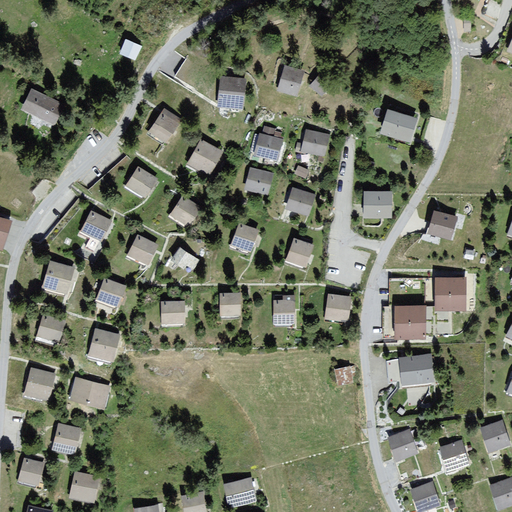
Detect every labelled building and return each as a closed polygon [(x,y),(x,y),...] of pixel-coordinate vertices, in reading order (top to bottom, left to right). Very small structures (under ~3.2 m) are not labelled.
[(140,46),(122,39),(116,54),(133,62),(140,46)] [(302,72),(279,67),(274,91),(298,96),(302,72)] [(245,80),(217,78),(215,109),(244,110),(245,80)] [(63,104),(29,89),(19,110),(53,126),(63,104)] [(413,118),(382,109),(375,133),(407,142),(413,118)] [(177,126),(158,114),(146,134),(166,145),(177,126)] [(329,135),(304,130),(300,152),(325,156),(329,135)] [(283,141),(256,136),(252,155),(279,160),(283,141)] [(220,150),(199,141),(188,165),(210,175),(220,150)] [(157,178),(134,168),(126,187),(148,197),(157,178)] [(273,173),(248,168),(243,189),(269,195),(273,173)] [(314,195),(291,187),(284,209),(308,216),(314,195)] [(388,192),(359,192),(359,219),(388,219),(388,192)] [(201,209),(179,196),(167,216),(189,229),(201,209)] [(457,217),(434,210),(427,232),(450,239),(457,217)] [(111,222),(87,212),(79,231),(103,242),(111,222)] [(257,231),(235,224),(228,246),(250,253),(257,231)] [(155,245),(133,236),(124,257),(147,266),(155,245)] [(311,246),(290,240),(283,262),(304,269),(311,246)] [(189,257),(176,248),(168,261),(181,270),(189,257)] [(72,269),(46,262),(39,288),(65,295),(72,269)] [(122,287),(98,279),(91,301),(115,309),(122,287)] [(462,279),(430,280),(431,310),(462,310),(462,279)] [(237,294),(215,295),(215,316),(237,316),(237,294)] [(348,298),(324,296),(321,320),(346,322),(348,298)] [(292,300),(270,300),(270,323),(292,323),(292,300)] [(181,301),(156,302),(157,324),(182,323),(181,301)] [(421,307),(389,307),(390,338),(422,337),(421,307)] [(62,322),(37,315),(32,336),(56,343),(62,322)] [(511,316),(502,337),(511,341),(511,316)] [(114,337),(89,330),(82,357),(107,363),(114,337)] [(428,354),(395,357),(397,384),(430,382),(428,354)] [(335,369),(339,385),(358,381),(354,364),(335,369)] [(53,375),(28,369),(21,394),(46,401),(53,375)] [(107,388),(72,377),(65,400),(100,410),(107,388)] [(501,420),(476,429),(485,454),(509,445),(501,420)] [(78,430),(54,424),(49,449),(72,455),(78,430)] [(409,430),(385,437),(392,461),(416,454),(409,430)] [(460,440),(436,448),(443,471),(467,464),(460,440)] [(44,466),(21,460),(16,480),(39,485),(44,466)] [(97,477),(70,471),(65,498),(92,503),(97,477)] [(249,476),(221,483),(226,508),(255,502),(249,476)] [(511,486),(509,478),(487,486),(495,510),(511,504),(511,486)] [(431,482),(407,491),(415,511),(421,511),(439,506),(431,482)] [(205,511),(202,493),(178,497),(180,511),(205,511)]
